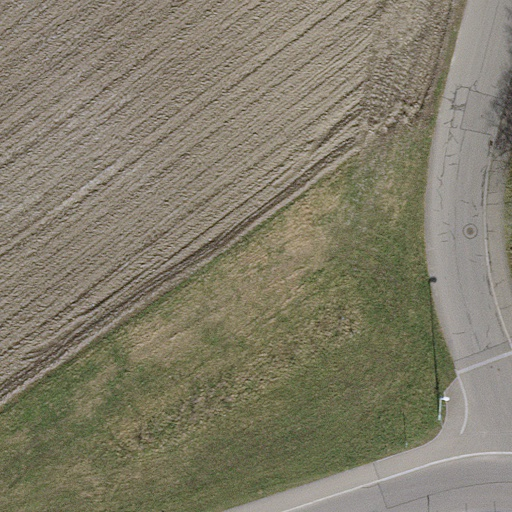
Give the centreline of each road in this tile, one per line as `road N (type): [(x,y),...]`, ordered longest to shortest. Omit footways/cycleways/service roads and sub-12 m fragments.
road 1 (residential): [(500,0),(470,122),(459,232),(478,344),(511,446)]
road 2 (residential): [(372,511),(431,492),(511,481)]
